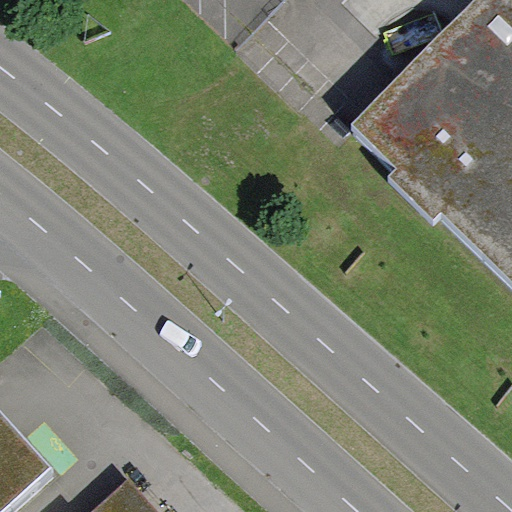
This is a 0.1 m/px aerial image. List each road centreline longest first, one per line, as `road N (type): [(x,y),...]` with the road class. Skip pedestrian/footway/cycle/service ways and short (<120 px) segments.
road 1 (unclassified): [(511,508),(78,125),(0,66)]
road 2 (unclassified): [(0,194),(357,511)]
